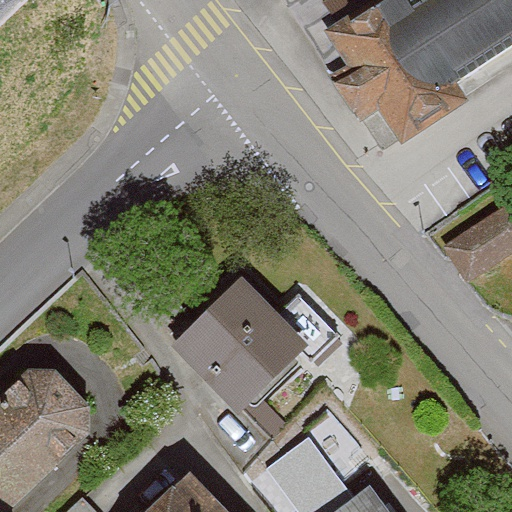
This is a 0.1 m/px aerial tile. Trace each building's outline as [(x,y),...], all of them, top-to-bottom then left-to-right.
[(446,91),(511,47),(511,0),(285,0),(383,150),(453,103),(446,91)] [(511,211),(507,204),(446,244),(472,282),(511,255),(511,211)] [(326,355),(247,280),(170,360),(250,435),(326,355)] [(0,511),(38,511),(118,429),(36,349),(0,385),(0,511)] [(246,511),(199,466),(154,511),(246,511)] [(344,511),(415,511),(391,478),(344,511)]
